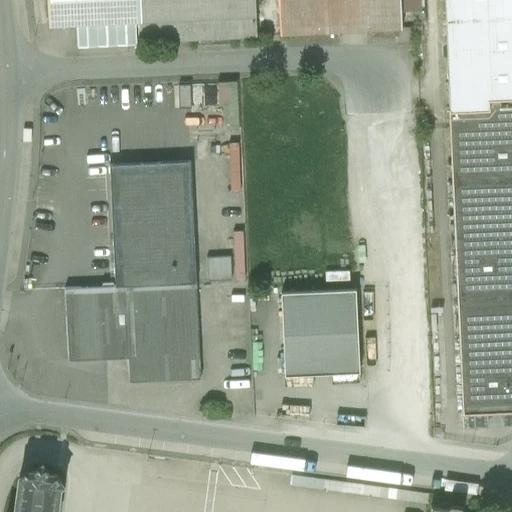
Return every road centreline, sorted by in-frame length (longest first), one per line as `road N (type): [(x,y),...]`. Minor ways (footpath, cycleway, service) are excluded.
road 1 (residential): [(511,477),(0,407)]
road 2 (residential): [(14,78),(389,60)]
road 3 (residential): [(0,282),(14,78)]
